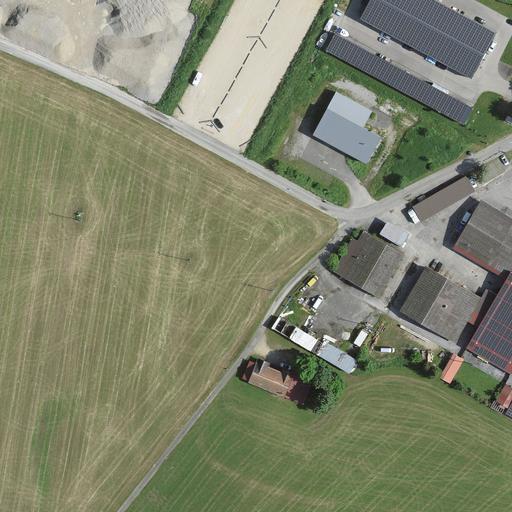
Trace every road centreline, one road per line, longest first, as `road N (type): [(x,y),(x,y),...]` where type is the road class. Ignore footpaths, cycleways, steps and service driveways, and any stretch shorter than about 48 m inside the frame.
road 1 (unclassified): [(511,142),(354,216),(0,41)]
road 2 (track): [(260,328),(118,511)]
road 3 (unknown): [(326,245),(333,280),(447,341)]
